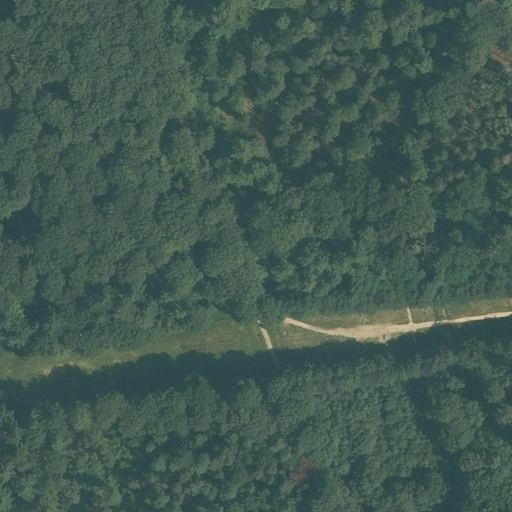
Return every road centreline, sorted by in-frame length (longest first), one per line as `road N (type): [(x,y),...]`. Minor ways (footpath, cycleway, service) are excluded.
road 1 (track): [(511,503),(428,381),(398,268),(402,205),(364,189),(312,195),(236,257)]
road 2 (track): [(138,0),(236,257)]
road 3 (track): [(236,257),(332,511)]
road 4 (track): [(236,257),(134,320),(0,343)]
road 5 (track): [(257,312),(336,331),(440,323)]
road 6 (track): [(402,205),(451,220),(511,260)]
